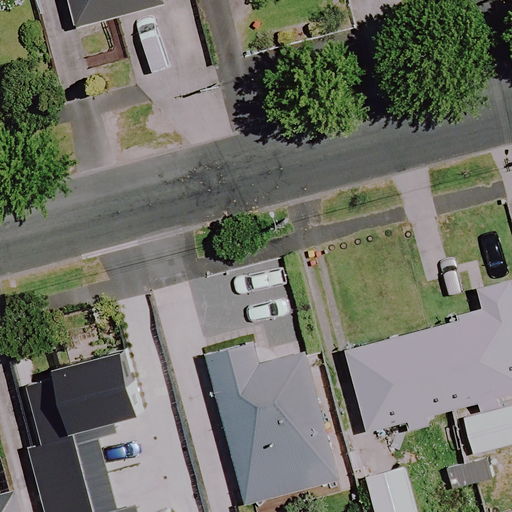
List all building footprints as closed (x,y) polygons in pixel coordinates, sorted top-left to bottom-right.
[(67,0),(76,31),(163,6),(161,0),(67,0)] [(369,434),(511,395),(511,279),(470,291),(477,318),(347,352),(369,434)] [(257,369),(250,341),(205,352),(244,504),(341,480),(310,356),(257,369)] [(511,445),(511,406),(465,418),(474,455),(511,445)] [(183,511),(164,437),(52,466),(64,511),(183,511)] [(414,511),(403,466),(365,476),(374,511),(414,511)] [(0,486),(0,511),(17,511),(10,484),(0,486)]
